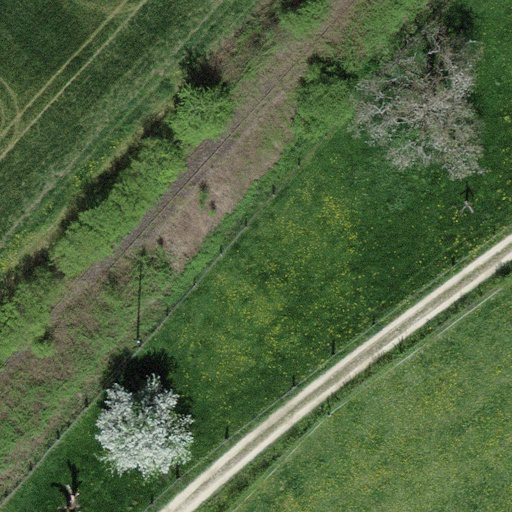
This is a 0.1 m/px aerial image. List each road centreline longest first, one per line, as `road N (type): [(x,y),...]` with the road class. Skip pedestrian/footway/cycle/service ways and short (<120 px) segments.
road 1 (track): [(0,305),(286,0)]
road 2 (track): [(189,511),(511,246)]
